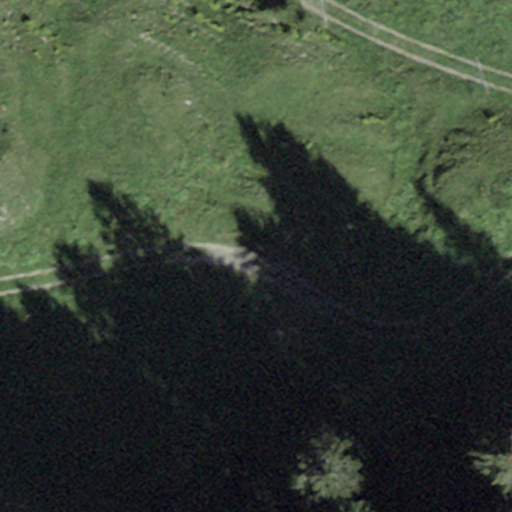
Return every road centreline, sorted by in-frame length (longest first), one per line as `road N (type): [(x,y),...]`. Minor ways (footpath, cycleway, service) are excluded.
road 1 (track): [(0,282),(163,255),(230,257),(348,321),(417,330),(449,317),(511,266)]
road 2 (track): [(511,85),(401,48),(307,0)]
